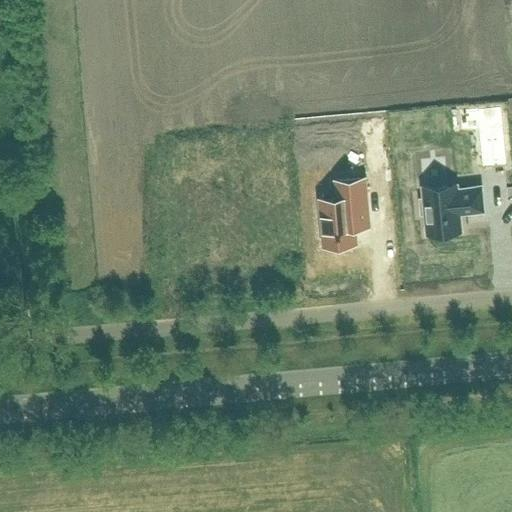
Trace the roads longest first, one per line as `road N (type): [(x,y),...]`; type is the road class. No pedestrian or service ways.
road 1 (unclassified): [(0,344),(511,298)]
road 2 (secondary): [(0,411),(511,365)]
